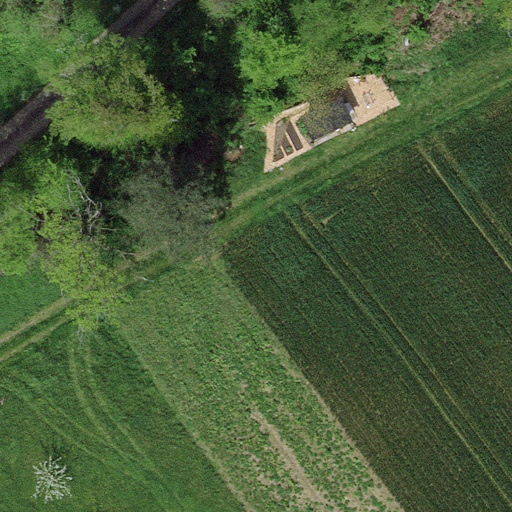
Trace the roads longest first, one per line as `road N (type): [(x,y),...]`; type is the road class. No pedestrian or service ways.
road 1 (track): [(0,352),(511,82)]
road 2 (unclassified): [(145,0),(0,131)]
